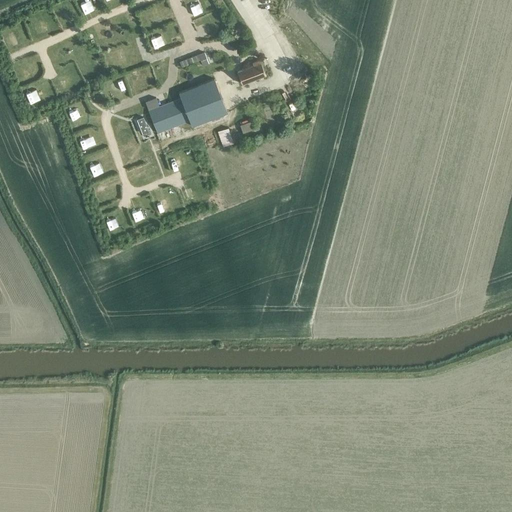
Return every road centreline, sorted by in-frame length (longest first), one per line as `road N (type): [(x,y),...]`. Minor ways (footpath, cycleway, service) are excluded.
road 1 (unknown): [(260,44),(235,52),(194,43),(178,48),(167,85),(106,111),(126,184),(182,176)]
road 2 (unknown): [(194,43),(159,0),(100,16),(35,50)]
